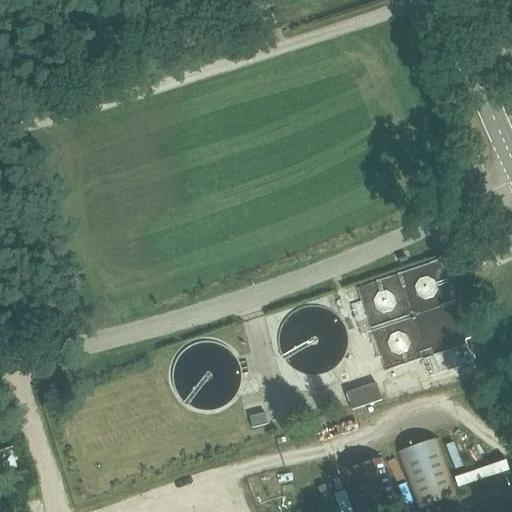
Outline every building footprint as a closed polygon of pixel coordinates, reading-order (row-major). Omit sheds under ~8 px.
[(347,394),(353,411),(382,402),(376,384),(347,394)] [(261,413),(247,417),(250,429),(265,425),(261,413)] [(262,449),(278,444),(274,432),(259,438),(262,449)] [(397,454),(417,511),(459,497),(439,439),(397,454)] [(21,458),(17,447),(0,453),(0,458),(2,465),(21,458)] [(341,474),(348,492),(354,511),(400,511),(382,459),(341,474)] [(456,485),(507,474),(505,464),(454,475),(456,485)] [(36,486),(13,495),(17,507),(41,498),(36,486)] [(348,511),(346,494),(336,496),(338,511),(348,511)]
